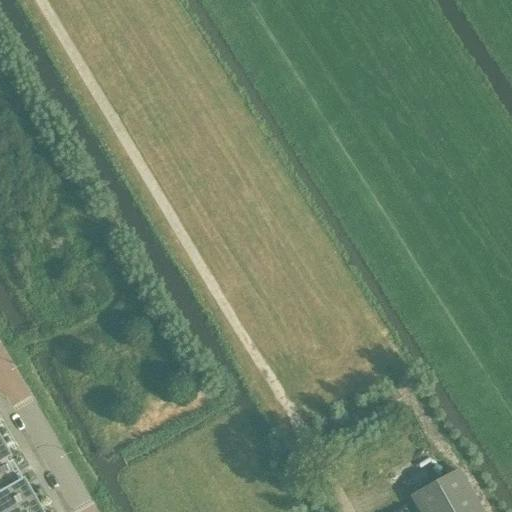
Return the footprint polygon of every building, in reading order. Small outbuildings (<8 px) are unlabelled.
[(0,464),(10,458),(0,440),(0,464)] [(0,494),(19,484),(6,462),(11,459),(10,458),(0,464),(0,494)] [(421,511),(478,511),(456,472),(412,496),(421,511)] [(19,484),(0,494),(0,511),(13,511),(34,500),(28,490),(24,493),(19,484)] [(40,511),(34,500),(13,511),(40,511)]
